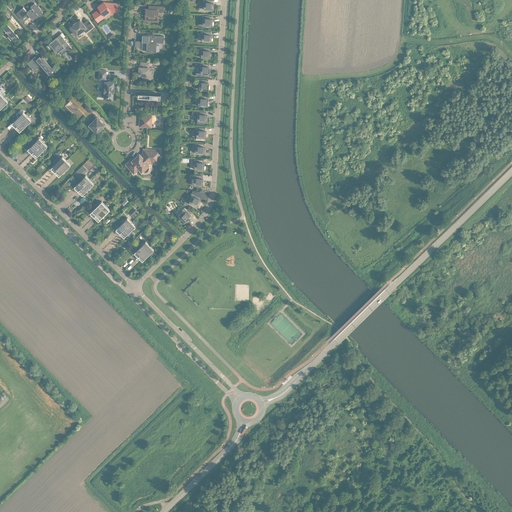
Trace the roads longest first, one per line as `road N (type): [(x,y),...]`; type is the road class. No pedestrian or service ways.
road 1 (tertiary): [(271,395),(511,167)]
road 2 (residential): [(222,0),(211,193),(197,220),(132,284)]
road 3 (residential): [(132,284),(0,147)]
road 4 (residential): [(0,161),(126,289)]
road 5 (residential): [(242,394),(132,284)]
road 6 (track): [(511,312),(465,362),(511,417)]
road 7 (residential): [(130,0),(124,126)]
road 8 (residential): [(148,312),(235,401)]
